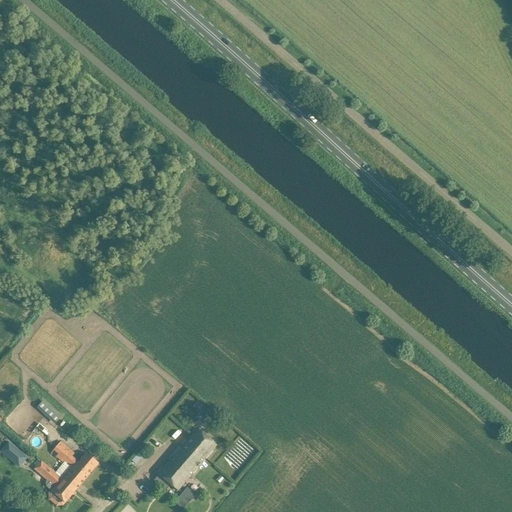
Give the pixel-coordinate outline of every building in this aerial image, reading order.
[(217,445),(205,435),(198,428),(152,482),(173,499),(217,445)] [(153,438),(131,461),(137,467),(160,444),(153,438)] [(9,441),(0,451),(19,467),(28,457),(9,441)] [(99,463),(91,456),(87,453),(79,462),(72,456),(75,453),(61,441),(51,452),(63,462),(57,470),(63,476),(62,478),(76,490),(99,463)] [(61,478),(42,461),(32,454),(27,461),(36,469),(47,479),(46,481),(46,483),(46,484),(46,486),(49,488),(51,490),(65,503),(76,490),(62,478),(61,478)] [(186,509),(199,493),(190,486),(177,502),(186,509)]
